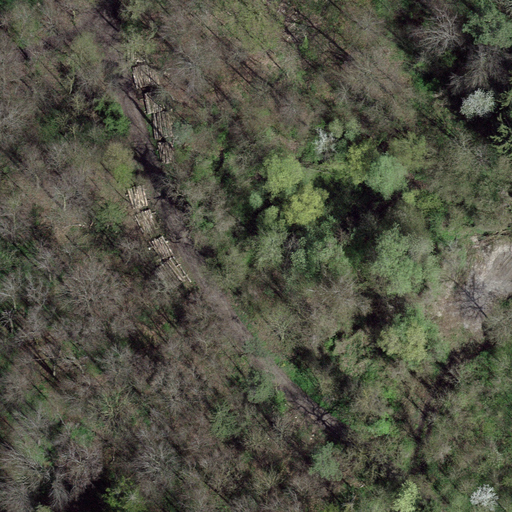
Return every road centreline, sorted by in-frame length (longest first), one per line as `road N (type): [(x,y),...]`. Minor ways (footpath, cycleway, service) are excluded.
road 1 (track): [(111,0),(109,29),(133,126),(223,301),(281,374)]
road 2 (track): [(424,511),(281,374)]
